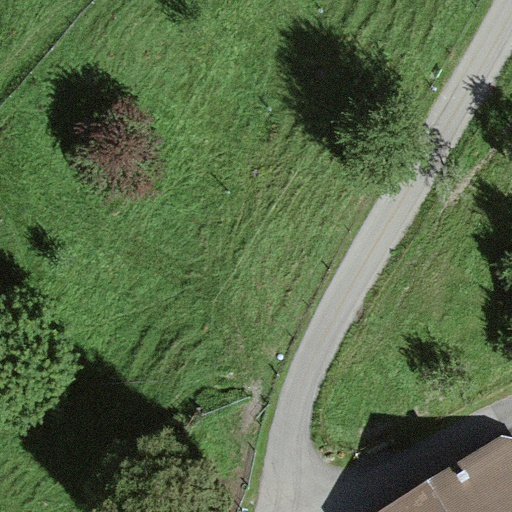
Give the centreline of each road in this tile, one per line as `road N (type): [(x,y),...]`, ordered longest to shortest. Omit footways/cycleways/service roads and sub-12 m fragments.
road 1 (residential): [(511,2),(298,366),(271,511)]
road 2 (unclassified): [(309,511),(511,406)]
